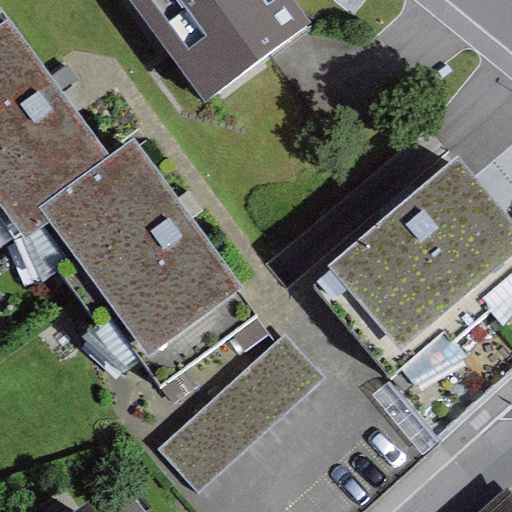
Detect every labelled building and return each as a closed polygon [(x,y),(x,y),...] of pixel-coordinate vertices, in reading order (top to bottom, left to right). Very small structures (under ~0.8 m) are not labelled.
[(300,0),(141,0),(215,101),(318,26),(300,0)] [(14,7),(0,17),(0,182),(30,227),(52,214),(123,166),(14,7)] [(149,148),(123,166),(52,214),(158,367),(255,301),(149,148)] [(511,205),(477,161),(337,281),(413,373),(511,293),(511,205)] [(287,348),(167,452),(199,489),(319,385),(287,348)]
